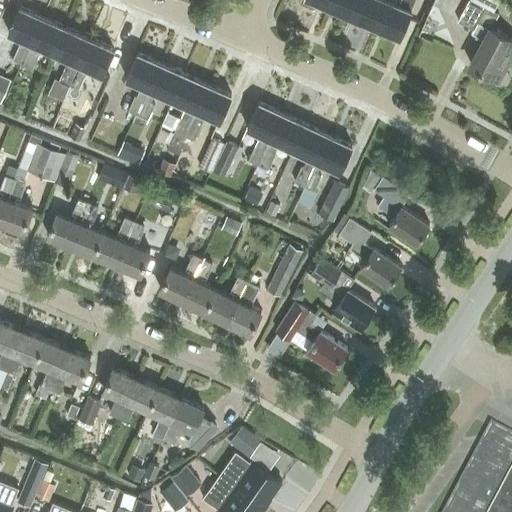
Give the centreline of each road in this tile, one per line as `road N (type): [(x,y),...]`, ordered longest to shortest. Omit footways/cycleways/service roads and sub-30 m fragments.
road 1 (residential): [(378,460),(232,373),(0,277)]
road 2 (residential): [(511,173),(374,99),(241,42)]
road 3 (tertiary): [(378,460),(511,247)]
